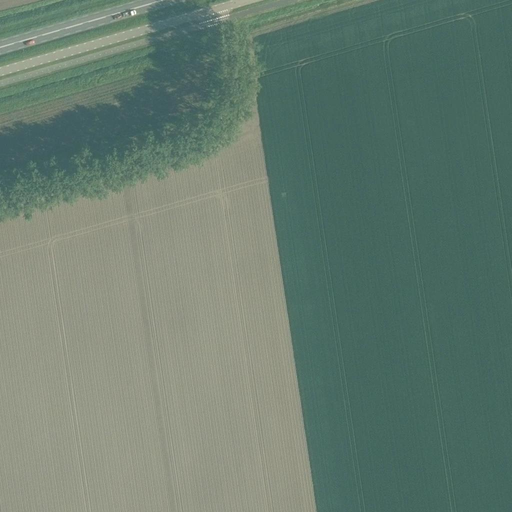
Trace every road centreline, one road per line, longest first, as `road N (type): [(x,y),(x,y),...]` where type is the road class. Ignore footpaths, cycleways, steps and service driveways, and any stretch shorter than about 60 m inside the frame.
road 1 (unclassified): [(211,10),(225,61),(210,110),(0,177)]
road 2 (unclassified): [(0,70),(211,10)]
road 3 (primary): [(161,0),(0,47)]
